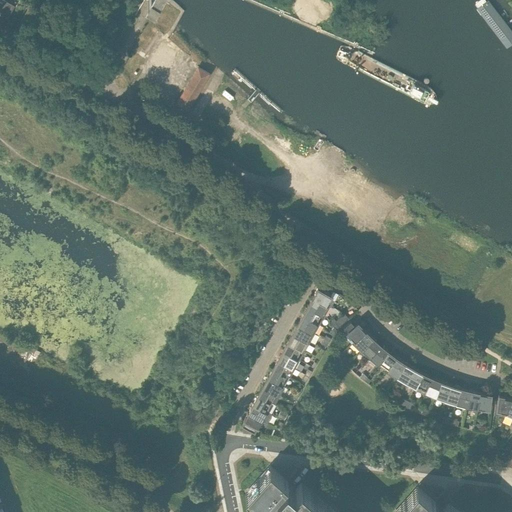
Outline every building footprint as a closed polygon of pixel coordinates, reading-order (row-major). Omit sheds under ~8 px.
[(158,0),(153,11),(161,16),(170,0),(158,0)] [(511,44),(511,26),(491,0),(476,10),(507,49),(511,44)] [(33,16),(41,20),(45,13),(34,8),(33,9),(29,7),(21,22),(28,26),(33,16)] [(164,45),(155,60),(166,66),(175,51),(164,45)] [(135,78),(143,64),(130,56),(121,70),(135,78)] [(177,103),(188,110),(210,73),(198,66),(177,103)] [(313,297),(330,306),(331,307),(334,300),(329,297),(330,294),(318,287),(312,297),(313,297)] [(325,315),(330,306),(313,297),(308,306),(325,315)] [(303,314),(320,324),(325,315),(308,306),(303,314)] [(344,313),(336,321),(334,322),(339,327),(348,318),(344,313)] [(298,323),(315,333),(320,324),(303,314),(298,323)] [(339,327),(334,322),(336,321),(334,318),(330,322),(333,326),(337,329),(339,327)] [(347,332),(355,340),(365,330),(358,322),(355,325),(350,320),(341,329),(345,334),(347,332)] [(293,332),(310,342),(315,333),(298,323),(293,332)] [(333,326),(328,332),(333,335),(337,329),(333,326)] [(352,343),(359,351),(372,337),(365,330),(355,340),(352,343)] [(288,341),(305,350),(310,342),(293,332),(288,341)] [(365,357),(367,359),(380,344),(372,337),(359,351),(365,357)] [(283,350),(300,359),(305,350),(288,341),(283,350)] [(376,366),(380,362),(388,350),(380,344),(367,359),(376,366)] [(278,359),(295,368),(300,359),(283,350),(278,359)] [(380,362),(388,368),(396,356),(388,350),(380,362)] [(347,364),(350,361),(345,356),(342,360),(347,364)] [(386,372),(394,378),(405,362),(396,356),(388,368),(386,372)] [(273,368),(288,376),(290,377),(295,368),(278,359),(273,368)] [(399,381),(404,383),(413,367),(405,362),(394,378),(399,381)] [(404,383),(414,389),(422,372),(417,369),(413,367),(404,383)] [(268,376),(283,385),(288,376),(273,368),(268,376)] [(414,389),(424,394),(431,376),(422,372),(414,389)] [(263,386),(280,395),(285,386),(283,385),(268,376),(263,386)] [(424,394),(434,398),(441,380),(431,376),(424,394)] [(434,398),(445,402),(450,383),(441,380),(434,398)] [(449,403),(455,405),(460,387),(450,383),(445,402),(449,403)] [(258,394),(275,404),(280,395),(263,386),(258,394)] [(455,405),(466,408),(470,389),(460,387),(455,405)] [(477,411),(477,405),(480,391),(470,389),(466,408),(477,411)] [(480,391),(477,405),(488,407),(490,393),(480,391)] [(253,403),(270,413),(275,404),(258,394),(253,403)] [(504,416),(504,415),(511,397),(498,394),(498,399),(495,399),(493,414),(504,416)] [(405,406),(410,409),(413,403),(408,401),(405,406)] [(248,412),(260,419),(265,422),(270,413),(253,403),(248,412)] [(420,414),(427,416),(429,410),(422,408),(420,414)] [(427,416),(435,419),(437,413),(429,410),(427,416)] [(254,430),(256,426),(260,419),(248,412),(247,412),(241,423),(254,430)] [(503,466),(510,466),(511,454),(509,454),(505,453),(503,466)] [(335,511),(301,481),(295,487),(288,480),(270,464),(245,491),(265,509),(277,495),(296,511),(335,511)] [(459,511),(449,502),(443,508),(435,502),(435,501),(417,485),(392,511),(459,511)] [(113,505),(113,506),(117,501),(111,496),(108,494),(107,495),(104,499),(113,505)]
